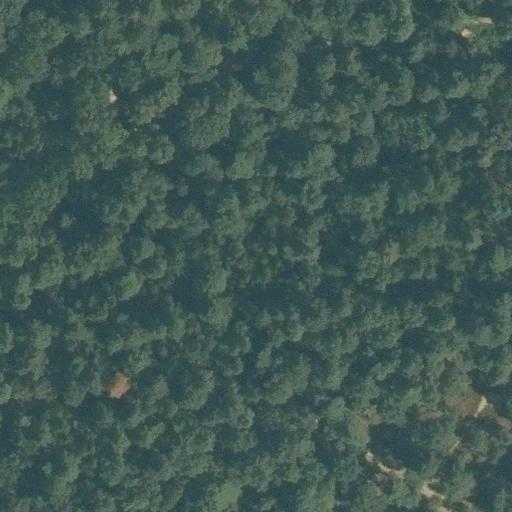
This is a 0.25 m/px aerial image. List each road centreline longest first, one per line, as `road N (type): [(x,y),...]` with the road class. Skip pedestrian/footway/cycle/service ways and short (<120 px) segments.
road 1 (unknown): [(81,0),(159,119),(197,249),(274,322),(340,423),(420,511)]
road 2 (track): [(141,114),(0,211)]
road 3 (track): [(183,79),(277,0)]
